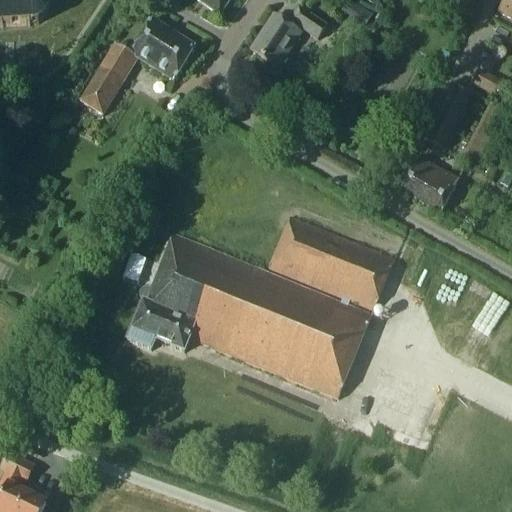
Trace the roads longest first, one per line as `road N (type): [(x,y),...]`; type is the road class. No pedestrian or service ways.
road 1 (residential): [(386,210),(228,111),(217,84),(221,59),(261,0)]
road 2 (residential): [(386,210),(490,0)]
road 3 (residential): [(511,282),(386,210)]
